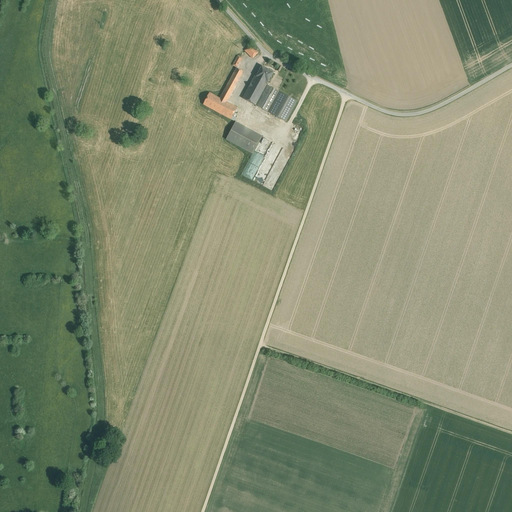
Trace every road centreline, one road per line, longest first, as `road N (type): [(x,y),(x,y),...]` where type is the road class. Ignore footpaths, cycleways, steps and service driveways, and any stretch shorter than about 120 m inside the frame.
road 1 (track): [(347,93),(204,511)]
road 2 (unclassified): [(511,65),(430,110),(393,112),(268,55),(219,0)]
road 3 (track): [(262,345),(511,431)]
